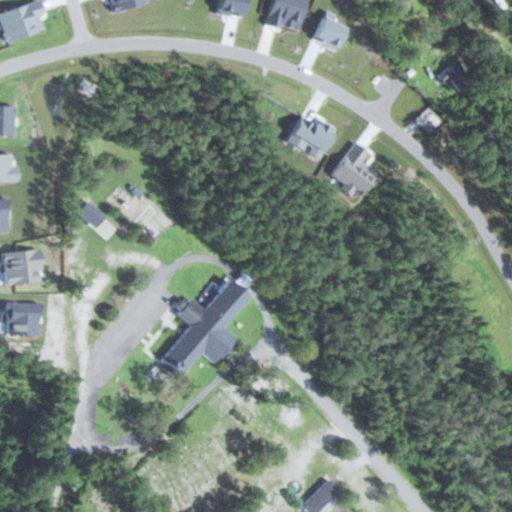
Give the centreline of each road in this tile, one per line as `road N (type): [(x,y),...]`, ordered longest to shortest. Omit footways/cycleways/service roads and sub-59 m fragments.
road 1 (residential): [(0,67),(83,45),(154,41),(214,46),(301,72),(421,151),(474,212),(511,275)]
road 2 (residential): [(48,511),(80,386),(154,289)]
